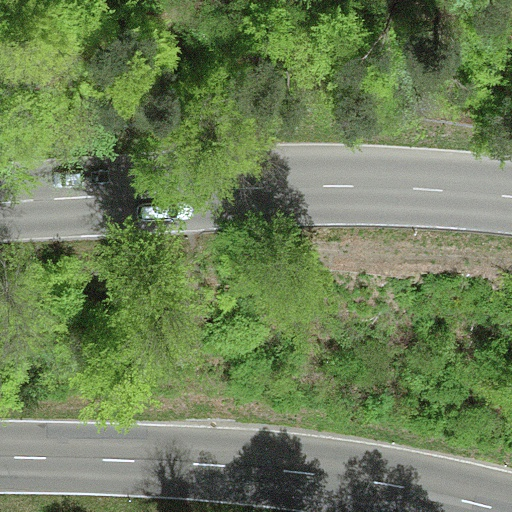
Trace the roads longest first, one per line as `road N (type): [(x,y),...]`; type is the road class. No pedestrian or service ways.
road 1 (primary): [(0,200),(228,185),(511,194)]
road 2 (primary): [(507,511),(293,470),(0,456)]
